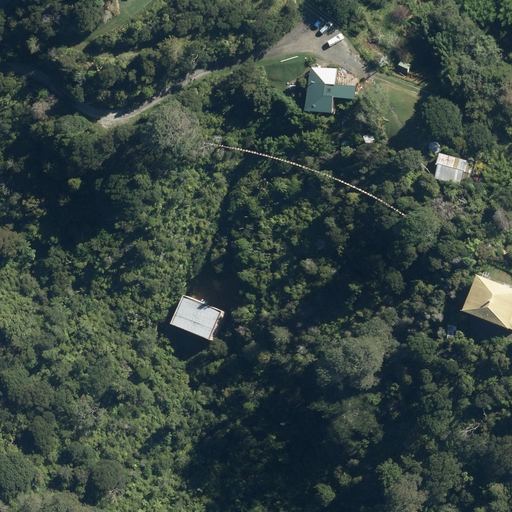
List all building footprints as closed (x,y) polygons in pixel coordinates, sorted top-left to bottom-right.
[(313,64),(312,75),(310,114),(339,116),(340,99),(361,101),(362,86),(341,84),(342,66),(313,64)] [(466,159),(443,153),(440,164),(443,164),(439,179),(464,186),(468,171),(464,170),(466,159)] [(491,177),(478,173),(476,181),(488,185),(491,177)] [(511,284),(486,274),(471,310),(511,326),(511,284)] [(191,298),(179,327),(218,343),(230,314),(191,298)]
